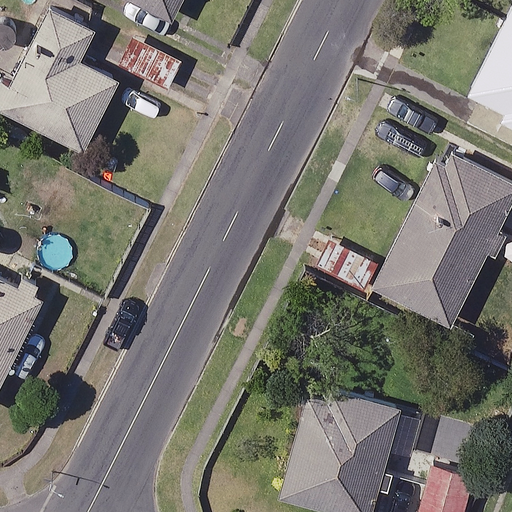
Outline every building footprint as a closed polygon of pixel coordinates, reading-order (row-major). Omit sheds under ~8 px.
[(95,15),(66,0),(43,0),(0,83),(0,97),(82,139),(117,71),(77,50),(95,15)] [(176,0),(153,0),(172,10),(176,0)] [(511,0),(510,0),(470,84),(505,101),(500,110),(511,115),(511,0)] [(183,52),(139,33),(127,61),(170,81),(183,52)] [(511,187),(511,175),(441,140),(374,274),(450,312),(511,187)] [(52,166),(15,177),(29,226),(38,223),(43,238),(73,230),(66,207),(73,205),(64,174),(55,177),(52,166)] [(0,373),(44,287),(0,265),(0,373)] [(384,311),(352,297),(338,329),(370,343),(384,311)] [(278,484),(365,511),(386,441),(411,449),(421,417),(396,409),(400,398),(312,371),(278,484)] [(459,511),(474,466),(435,454),(417,511),(459,511)]
